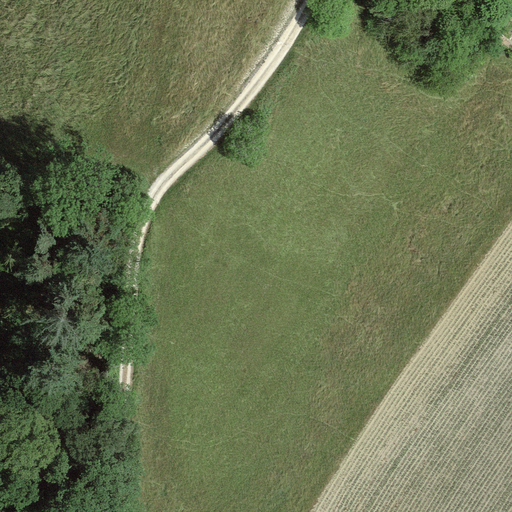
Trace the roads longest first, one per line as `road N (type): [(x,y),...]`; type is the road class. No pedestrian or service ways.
road 1 (track): [(107,511),(132,261),(170,181)]
road 2 (track): [(326,0),(232,128),(170,181)]
